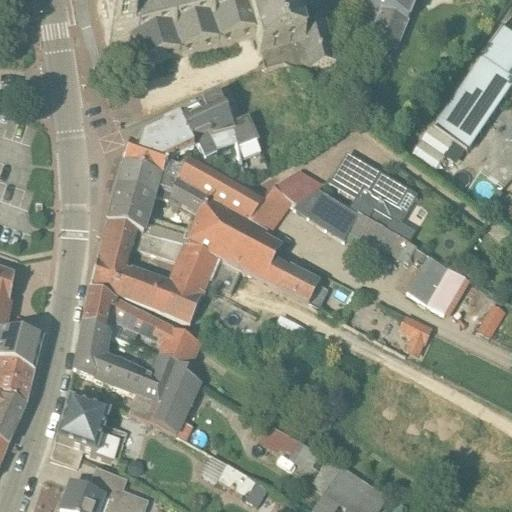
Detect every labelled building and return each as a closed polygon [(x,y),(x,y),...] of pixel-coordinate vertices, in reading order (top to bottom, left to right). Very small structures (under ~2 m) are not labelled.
[(138,70),(255,38),(258,49),(257,50),(259,57),(260,56),(263,66),(262,67),(264,74),(282,69),(294,77),(309,72),(309,73),(336,65),(324,20),(329,13),(320,8),(318,0),(118,0),(120,2),(97,8),(108,51),(131,45),(138,70)] [(365,42),(395,54),(417,0),(359,0),(357,5),(376,13),(365,42)] [(482,60),(483,61),(435,132),(454,145),(468,155),(469,152),(470,152),(511,92),(511,37),(502,31),(482,60)] [(210,142),(232,136),(231,130),(218,103),(197,113),(208,136),(210,142)] [(197,113),(178,123),(188,145),(208,136),(197,113)] [(156,151),(164,166),(197,149),(203,161),(216,155),(235,149),(232,136),(210,142),(208,136),(188,145),(178,123),(141,140),(138,151),(149,154),(156,151)] [(232,136),(235,149),(237,154),(249,149),(257,146),(247,123),(231,130),(232,136)] [(454,145),(435,132),(431,129),(422,143),(445,159),(454,145)] [(445,159),(422,143),(412,157),(436,172),(445,159)] [(248,226),(264,203),(193,163),(188,165),(182,166),(178,170),(164,166),(156,151),(149,154),(138,151),(130,149),(123,170),(176,186),(248,226)] [(123,170),(118,188),(106,228),(147,239),(151,224),(153,215),(150,214),(154,199),(169,203),(176,186),(123,170)] [(372,194),(362,189),(347,214),(357,220),(358,219),(366,223),(397,241),(404,229),(399,227),(416,198),(381,178),(372,194)] [(189,244),(186,250),(217,263),(232,271),(241,254),(250,259),(268,267),(276,250),(277,248),(275,247),(275,248),(262,243),(267,236),(248,226),(176,186),(169,203),(169,205),(198,221),(189,244)] [(264,203),(248,226),(267,236),(289,205),(272,192),(264,203)] [(349,235),(357,220),(347,214),(316,194),(294,209),(290,215),(341,247),(343,244),(349,235)] [(511,200),(509,199),(494,219),(511,232),(511,200)] [(366,223),(358,219),(357,220),(349,235),(370,247),(396,262),(397,260),(408,267),(416,253),(406,246),(397,241),(366,223)] [(151,224),(147,239),(186,250),(189,244),(184,241),(186,235),(151,224)] [(217,263),(186,250),(147,239),(106,228),(96,267),(90,292),(166,319),(189,329),(207,286),(229,297),(240,275),(232,271),(217,263)] [(364,257),(370,247),(349,235),(343,244),(364,257)] [(241,254),(232,271),(240,275),(308,309),(318,290),(287,274),(286,277),(268,267),(250,259),(241,254)] [(426,308),(447,273),(428,261),(407,296),(426,308)] [(0,334),(3,335),(14,281),(0,276),(0,334)] [(90,295),(81,338),(108,351),(110,338),(132,348),(136,338),(162,350),(152,372),(181,385),(179,391),(194,400),(199,388),(185,380),(197,348),(111,303),(90,295)] [(493,307),(476,334),(490,342),(507,316),(493,307)] [(282,320),(278,330),(302,340),(306,329),(282,320)] [(419,361),(431,333),(405,320),(398,335),(410,341),(404,353),(419,361)] [(0,365),(33,379),(41,344),(3,335),(0,334),(0,365)] [(108,351),(81,338),(73,376),(136,400),(128,419),(153,429),(176,440),(185,445),(192,430),(182,426),(194,400),(179,391),(181,385),(152,372),(150,377),(119,362),(118,364),(106,360),(108,351)] [(0,399),(25,412),(33,379),(0,365),(0,399)] [(331,407),(324,388),(308,395),(315,413),(331,407)] [(0,447),(7,451),(25,412),(0,399),(0,447)] [(104,430),(108,417),(68,404),(55,446),(50,463),(77,471),(82,455),(117,466),(126,436),(104,430)] [(273,431),(264,446),(291,461),(299,446),(273,431)] [(340,473),(327,464),(320,474),(315,481),(310,489),(324,498),(340,473)] [(267,493),(263,490),(225,470),(216,486),(245,502),(244,504),(257,511),(267,493)] [(116,511),(123,495),(98,486),(94,498),(69,489),(60,511),(116,511)]
